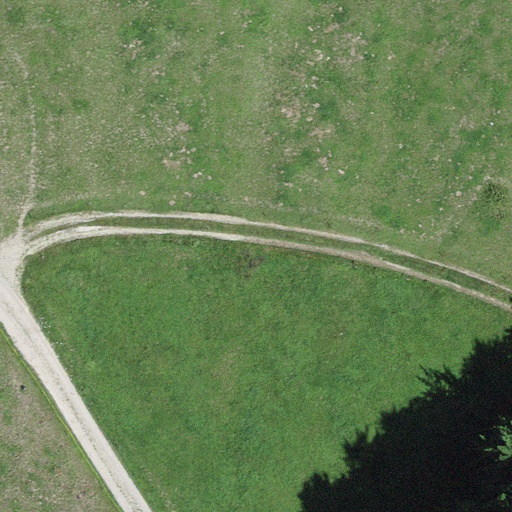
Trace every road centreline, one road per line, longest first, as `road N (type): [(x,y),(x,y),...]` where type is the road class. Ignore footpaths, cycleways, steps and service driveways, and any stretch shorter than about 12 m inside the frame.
road 1 (track): [(0,260),(172,239),(511,298)]
road 2 (track): [(134,511),(0,291)]
